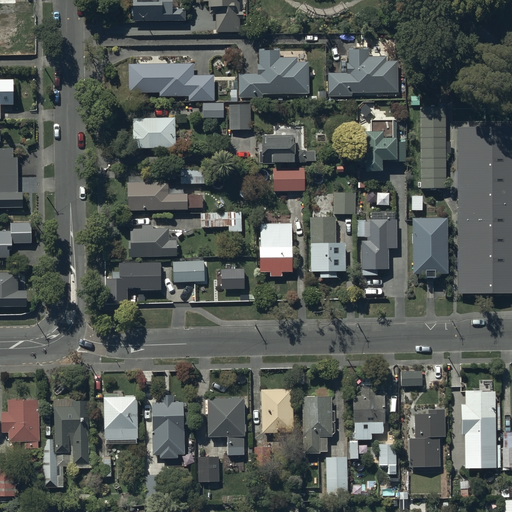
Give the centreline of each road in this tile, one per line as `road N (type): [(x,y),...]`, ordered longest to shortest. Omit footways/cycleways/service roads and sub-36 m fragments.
road 1 (unclassified): [(59,331),(108,345),(511,337)]
road 2 (tertiary): [(59,331),(71,293),(66,0)]
